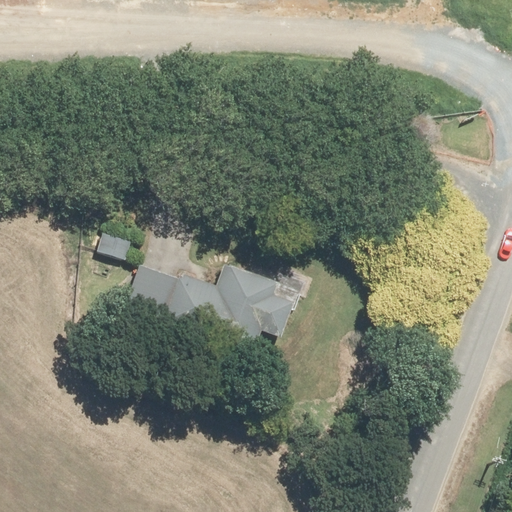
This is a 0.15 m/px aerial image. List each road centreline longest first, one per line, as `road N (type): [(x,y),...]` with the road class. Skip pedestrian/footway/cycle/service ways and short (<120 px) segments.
road 1 (track): [(0,143),(511,157)]
road 2 (unknown): [(511,23),(20,0)]
road 3 (unclassified): [(416,511),(511,250)]
